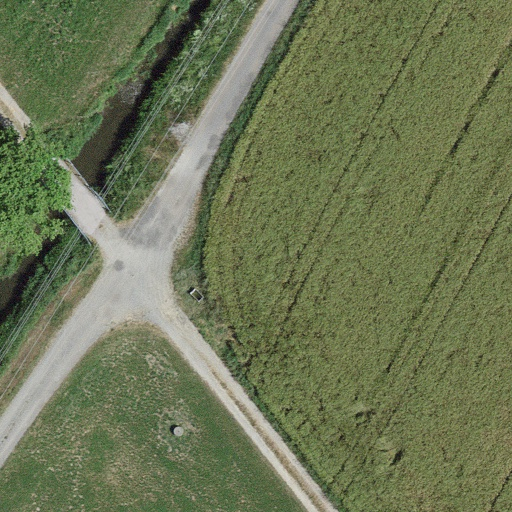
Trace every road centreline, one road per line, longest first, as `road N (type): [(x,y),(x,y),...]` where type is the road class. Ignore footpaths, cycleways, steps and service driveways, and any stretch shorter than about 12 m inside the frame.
road 1 (track): [(301,0),(137,273),(0,480)]
road 2 (track): [(328,511),(0,96)]
